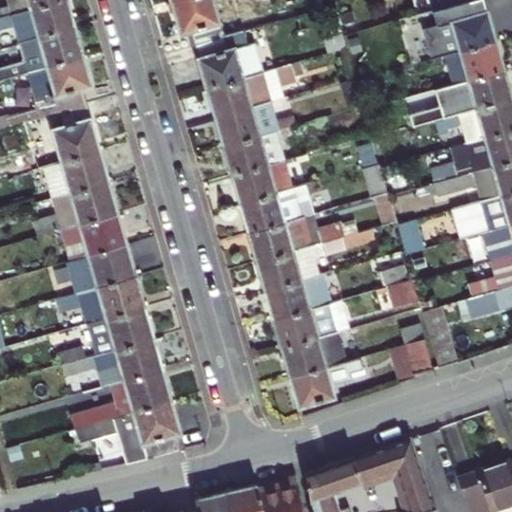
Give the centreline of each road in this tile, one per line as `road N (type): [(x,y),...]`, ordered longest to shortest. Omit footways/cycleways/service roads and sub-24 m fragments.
road 1 (residential): [(117,0),(250,457)]
road 2 (tertiary): [(511,373),(250,457)]
road 3 (tertiary): [(250,457),(24,511)]
